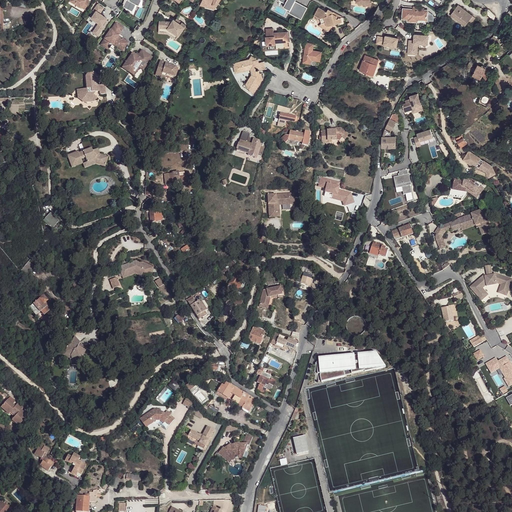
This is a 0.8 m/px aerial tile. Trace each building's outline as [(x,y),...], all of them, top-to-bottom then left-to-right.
[(71,0),(71,1),(85,10),(90,1),(87,0),(71,0)] [(126,0),(123,7),(133,12),(137,4),(139,6),(141,0),(126,0)] [(202,0),(200,5),(205,8),(207,7),(212,10),(214,9),(214,8),(217,10),(221,0),(202,0)] [(278,0),(278,1),(285,4),(283,7),(290,11),(289,13),(301,20),(308,8),(295,1),(295,0),(278,0)] [(100,14),(104,8),(98,4),(93,11),(94,11),(92,13),(94,14),(91,18),(99,24),(93,33),(98,36),(108,21),(106,20),(107,18),(105,17),(104,18),(102,17),(103,16),(100,14)] [(469,21),(473,15),(458,4),(450,15),(465,26),(469,21)] [(413,10),(404,9),(403,18),(409,19),(409,21),(417,21),(417,20),(420,20),(420,25),(434,26),(435,17),(433,15),(427,14),(427,11),(424,11),(424,9),(417,8),(417,10),(413,10)] [(333,16),(334,14),(329,11),(328,13),(319,9),(315,17),(320,20),(321,21),(322,24),(323,25),(324,25),(325,25),(327,24),(328,28),(333,27),(332,23),(334,22),(334,23),(337,22),(337,25),(338,28),(346,26),(344,19),(339,16),(338,18),(333,16)] [(495,15),(489,9),(486,12),(493,20),(495,15)] [(171,22),(160,21),(160,28),(168,29),(180,36),(187,25),(177,19),(176,21),(174,20),(173,22),(171,22)] [(123,29),(117,24),(111,31),(105,40),(101,46),(107,50),(110,44),(112,45),(113,45),(114,43),(119,46),(117,48),(123,52),(128,44),(123,40),(121,41),(121,39),(118,38),(119,37),(118,36),(123,29)] [(168,29),(160,28),(159,33),(168,34),(177,40),(180,36),(168,29)] [(275,30),(265,31),(267,48),(276,47),(276,45),(289,43),(288,33),(275,35),(275,30)] [(398,38),(385,34),(385,36),(383,43),(396,47),(398,38)] [(414,35),(414,41),(409,40),(408,52),(417,53),(418,42),(428,43),(428,36),(414,35)] [(308,41),(305,61),(312,62),(312,58),(321,59),(322,50),(314,49),(315,42),(308,41)] [(152,58),(142,51),(138,57),(144,62),(148,65),(152,58)] [(138,57),(133,54),(122,69),(128,73),(131,69),(136,73),(139,69),(144,62),(138,57)] [(258,70),(259,70),(266,69),(264,61),(260,62),(259,59),(257,59),(257,58),(253,55),(250,60),(238,62),(239,69),(245,68),(246,71),(251,70),(252,75),(251,75),(245,86),(249,88),(253,94),(260,82),(259,79),(262,78),(263,78),(262,73),(260,73),(258,73),(258,70)] [(365,55),(363,60),(378,65),(380,60),(365,55)] [(366,73),(374,76),(378,65),(363,60),(359,70),(366,73)] [(166,63),(161,61),(156,76),(161,78),(163,74),(167,75),(176,78),(179,69),(166,65),(166,63)] [(148,65),(144,62),(139,69),(143,71),(148,65)] [(236,73),(246,71),(245,68),(239,69),(238,62),(234,63),(236,73)] [(481,78),(485,72),(486,69),(477,65),(472,75),(481,79),(481,78)] [(96,86),(94,73),(88,74),(86,76),(87,89),(91,88),(92,88),(92,87),(96,86)] [(99,85),(96,86),(97,89),(92,90),(91,88),(87,89),(81,89),(81,91),(78,95),(78,98),(84,103),(95,102),(98,98),(97,97),(94,95),(96,92),(100,92),(99,85)] [(290,106),(291,101),(293,101),(294,97),(270,93),(268,102),(290,106)] [(411,100),(407,101),(408,104),(406,104),(403,105),(402,107),(404,113),(412,111),(412,109),(417,107),(418,112),(423,111),(418,95),(410,97),(411,100)] [(280,119),(294,122),(296,117),(281,113),(280,119)] [(392,114),(389,119),(395,122),(399,122),(396,113),(392,114)] [(389,119),(385,129),(391,132),(395,122),(389,119)] [(440,142),(443,140),(438,131),(435,127),(434,128),(436,132),(435,133),(440,142)] [(327,133),(321,133),(321,143),(327,143),(327,141),(331,141),(336,141),(336,138),(336,136),(339,136),(342,138),(341,139),(346,141),(349,136),(344,134),(345,132),(341,130),(336,130),(336,132),(331,132),(327,131),(327,133)] [(418,137),(414,138),(417,147),(421,146),(420,142),(433,138),(430,130),(417,134),(418,137)] [(305,134),(291,131),(289,139),(303,142),(305,134)] [(259,144),(260,141),(254,139),(252,145),(247,143),(250,134),(244,132),(240,143),(239,143),(236,150),(237,150),(237,151),(244,154),(244,155),(250,157),(250,156),(255,158),(255,159),(261,161),(265,150),(261,148),(262,145),(259,144)] [(382,136),(382,147),(395,147),(395,136),(389,136),(382,136)] [(461,136),(456,139),(461,148),(466,145),(461,136)] [(97,162),(105,165),(108,157),(100,155),(98,149),(92,151),(91,148),(78,152),(77,151),(68,155),(72,167),(83,163),(82,159),(85,158),(87,162),(94,159),(97,161),(97,162)] [(468,152),(462,160),(474,167),(476,163),(480,166),(479,168),(485,172),(486,173),(488,177),(495,174),(491,166),(482,161),(482,162),(478,160),(479,159),(468,152)] [(96,164),(94,159),(87,162),(83,163),(85,168),(96,164)] [(480,166),(476,163),(474,167),(474,169),(485,174),(486,173),(485,172),(479,168),(480,166)] [(399,177),(393,178),(394,189),(401,188),(402,196),(409,195),(408,184),(406,185),(404,172),(399,173),(399,177)] [(340,182),(321,177),(318,179),(318,183),(316,183),(316,186),(325,188),(324,191),(333,194),(331,199),(342,202),(343,206),(353,203),(351,193),(338,190),(340,182)] [(454,181),(453,190),(461,191),(461,194),(466,195),(468,192),(478,199),(484,191),(475,185),(474,187),(470,184),(454,181)] [(468,192),(466,195),(477,201),(478,199),(468,192)] [(292,202),(295,202),(295,193),(268,195),(270,214),(279,214),(278,203),(283,203),(283,205),(292,204),(292,202)] [(280,205),(283,205),(283,203),(278,203),(279,214),(270,214),(270,218),(281,217),(280,205)] [(487,222),(483,210),(471,215),(458,220),(458,223),(455,224),(454,222),(449,224),(451,230),(452,232),(461,229),(461,228),(474,223),(475,226),(478,226),(479,228),(481,234),(489,231),(486,222),(487,222)] [(156,211),(150,211),(151,222),(158,221),(158,215),(157,215),(156,211)] [(50,227),(58,220),(49,212),(44,217),(48,221),(46,223),(50,227)] [(410,226),(392,232),(394,238),(401,236),(401,237),(402,239),(413,235),(410,226)] [(445,232),(440,228),(433,238),(439,241),(445,232)] [(414,237),(403,241),(405,250),(417,246),(414,237)] [(382,247),(383,246),(374,242),(371,250),(380,253),(382,247)] [(386,249),(382,247),(380,253),(379,255),(386,258),(388,251),(385,250),(386,249)] [(138,259),(121,264),(124,274),(129,273),(131,270),(137,269),(142,272),(143,271),(145,272),(151,275),(155,267),(145,261),(142,261),(138,259)] [(229,284),(238,290),(242,284),(238,281),(244,272),(239,269),(229,284)] [(484,275),(470,288),(481,301),(488,296),(482,289),(486,285),(486,287),(496,285),(496,283),(501,285),(498,293),(507,296),(511,279),(493,273),(494,275),(491,275),(487,276),(485,277),(484,275)] [(300,285),(309,288),(312,277),(304,274),(302,281),(297,279),(296,283),(301,284),(300,285)] [(154,282),(157,288),(164,284),(160,278),(154,282)] [(268,307),(271,298),(270,296),(277,295),(277,293),(283,291),(282,286),(264,290),(260,305),(268,307)] [(452,292),(455,295),(461,293),(457,287),(457,288),(454,290),(452,292)] [(455,303),(464,299),(461,293),(455,295),(453,296),(455,303)] [(44,304),(45,302),(48,300),(43,295),(33,303),(40,312),(41,311),(44,315),(49,310),(48,308),(44,304)] [(238,303),(242,305),(243,300),(237,297),(233,304),(237,306),(238,303)] [(195,315),(198,320),(201,318),(209,313),(207,309),(205,310),(200,302),(198,300),(195,302),(193,298),(187,302),(195,315)] [(33,303),(29,307),(28,307),(35,316),(36,315),(40,312),(33,303)] [(441,309),(444,323),(453,322),(450,307),(441,309)] [(265,332),(254,327),(248,339),(260,345),(262,339),(261,339),(265,332)] [(278,338),(280,334),(276,332),(271,343),(274,345),(278,338)] [(76,361),(80,363),(83,356),(82,355),(85,349),(86,349),(89,347),(89,346),(87,344),(81,345),(73,336),(69,344),(67,344),(64,352),(70,355),(68,358),(68,359),(74,357),(75,361),(76,361)] [(470,343),(474,349),(483,343),(479,337),(470,343)] [(283,346),(284,346),(286,342),(278,338),(274,345),(274,346),(282,349),(283,346)] [(295,346),(297,342),(288,338),(286,342),(284,346),(285,346),(294,350),(295,346)] [(270,353),(267,351),(262,361),(266,362),(270,353)] [(481,351),(474,355),(478,361),(485,357),(481,351)] [(375,352),(317,357),(317,374),(320,374),(320,376),(319,376),(321,382),(346,377),(345,375),(364,371),(365,372),(385,367),(375,352)] [(507,356),(500,361),(503,366),(510,362),(507,356)] [(80,365),(80,363),(76,361),(75,361),(74,357),(68,359),(70,364),(76,365),(76,366),(80,365)] [(495,359),(487,364),(492,372),(497,369),(497,370),(501,368),(507,378),(508,377),(510,381),(508,382),(510,386),(511,385),(511,364),(510,362),(503,366),(500,361),(498,362),(495,359)] [(492,372),(487,364),(486,365),(491,374),(497,370),(497,369),(492,372)] [(261,375),(265,367),(260,365),(256,373),(261,375)] [(265,391),(261,389),(260,392),(265,394),(269,384),(273,386),(275,382),(261,375),(257,383),(259,384),(262,380),(269,384),(265,391)] [(258,388),(261,389),(265,391),(269,384),(262,380),(259,384),(258,388)] [(179,386),(173,381),(169,386),(175,391),(179,386)] [(189,383),(187,385),(191,390),(198,384),(196,381),(191,385),(189,383)] [(223,385),(218,393),(228,399),(231,393),(241,399),(244,393),(226,384),(225,386),(223,385)] [(257,399),(250,395),(242,407),(249,411),(257,399)] [(183,404),(190,408),(192,403),(185,399),(183,404)] [(6,400),(0,407),(0,408),(8,415),(10,413),(15,416),(12,420),(17,424),(18,424),(20,424),(27,415),(21,410),(23,408),(18,403),(15,407),(6,400)] [(205,413),(196,405),(192,414),(202,419),(205,413)] [(168,417),(164,414),(162,412),(160,412),(160,410),(153,409),(139,419),(150,433),(158,427),(161,426),(166,429),(174,419),(169,415),(168,417)] [(188,438),(186,440),(195,445),(195,446),(204,451),(214,431),(207,428),(201,438),(190,432),(188,438)] [(292,438),(296,454),(308,451),(305,435),(292,438)] [(237,443),(233,444),(230,445),(229,445),(229,444),(223,447),(224,448),(218,452),(227,460),(231,457),(235,456),(235,457),(237,457),(237,456),(238,456),(242,457),(244,451),(245,450),(247,444),(243,443),(239,443),(237,443)] [(48,449),(40,444),(37,449),(39,451),(36,455),(40,458),(40,460),(42,461),(39,467),(48,472),(53,463),(43,457),(48,449)] [(78,471),(82,473),(86,464),(78,460),(80,456),(73,452),(71,456),(68,454),(64,460),(72,464),(74,466),(71,471),(71,472),(76,475),(77,472),(78,471)] [(227,460),(218,452),(217,454),(227,461),(227,460)] [(110,482),(109,484),(109,486),(110,486),(118,490),(123,480),(122,479),(121,480),(115,476),(114,475),(111,481),(110,482)] [(90,497),(85,496),(77,495),(76,511),(82,511),(88,511),(89,501),(90,497)] [(0,511),(11,511),(12,511),(1,501),(0,501),(0,511)]
